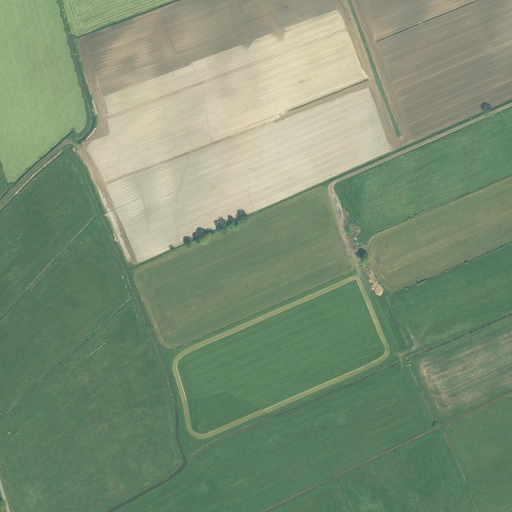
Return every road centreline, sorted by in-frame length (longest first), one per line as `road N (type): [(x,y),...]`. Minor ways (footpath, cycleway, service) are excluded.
road 1 (track): [(329,183),(511,102)]
road 2 (track): [(102,200),(66,141),(0,204)]
